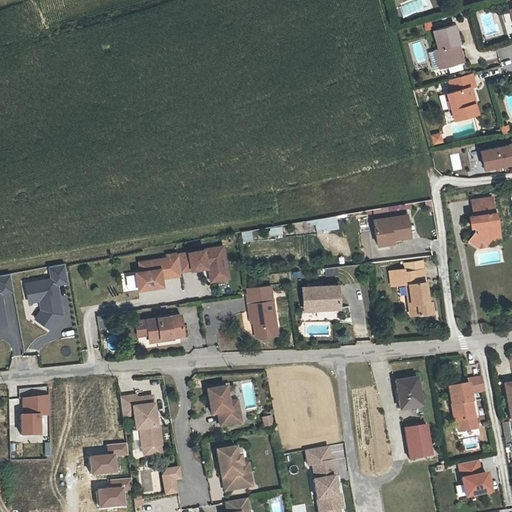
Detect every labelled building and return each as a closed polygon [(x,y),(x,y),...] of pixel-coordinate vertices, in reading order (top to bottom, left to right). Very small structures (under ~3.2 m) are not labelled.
[(444,65),(445,72),(464,67),(462,56),(459,55),(458,50),(461,49),(455,31),(436,36),(440,55),(437,56),(439,66),(444,65)] [(454,113),(457,125),(475,120),(481,119),(475,91),(479,90),(476,77),(452,83),(455,96),(450,98),(443,100),(447,115),(454,113)] [(511,136),(509,128),(501,130),(503,137),(511,136)] [(435,140),(437,148),(445,146),(443,138),(435,140)] [(511,143),(481,150),(486,171),(511,165),(511,143)] [(397,207),(399,218),(414,216),(412,204),(397,207)] [(490,241),(498,240),(497,227),(498,227),(496,221),(495,221),(493,206),(472,209),(473,217),(469,218),(471,229),(475,228),(476,232),(475,232),(468,242),(478,249),(486,247),(490,241)] [(314,219),(316,233),(339,230),(337,216),(314,219)] [(398,240),(399,242),(419,240),(415,216),(414,216),(399,218),(383,220),(386,242),(398,240)] [(242,240),(254,239),(253,229),(241,230),(242,240)] [(399,246),(399,242),(398,240),(386,242),(387,248),(399,246)] [(225,243),(186,251),(191,271),(206,267),(209,283),(232,278),(225,243)] [(171,257),(143,261),(144,270),(139,271),(142,288),(166,285),(164,273),(173,271),(171,257)] [(50,277),(24,282),(28,304),(38,302),(40,310),(34,319),(51,332),(63,314),(58,286),(68,284),(64,264),(48,267),(50,277)] [(9,274),(0,276),(0,325),(7,325),(1,294),(12,292),(9,274)] [(121,275),(123,291),(136,290),(134,274),(121,275)] [(396,276),(397,287),(414,285),(415,291),(417,308),(414,309),(415,320),(435,319),(434,307),(431,308),(428,276),(412,277),(411,274),(396,276)] [(307,309),(322,308),(322,311),(342,310),(341,287),(306,289),(307,309)] [(249,312),(253,312),(255,338),(276,337),(274,293),(249,294),(248,295),(249,312)] [(227,299),(228,305),(233,304),(234,312),(244,310),(242,297),(227,299)] [(213,318),(210,301),(201,303),(204,320),(213,318)] [(97,315),(98,329),(113,327),(111,313),(97,315)] [(182,313),(148,317),(150,337),(185,333),(182,313)] [(150,331),(148,317),(138,318),(139,332),(150,331)] [(460,417),(461,426),(477,424),(475,414),(472,390),(483,388),(480,373),(465,376),(466,381),(457,383),(450,384),(452,399),(454,399),(457,417),(460,417)] [(419,402),(414,375),(393,379),(398,406),(419,402)] [(134,380),(135,390),(148,389),(147,379),(134,380)] [(511,415),(511,379),(503,381),(509,416),(511,415)] [(230,410),(229,402),(226,402),(222,387),(204,391),(209,415),(216,414),(218,426),(239,422),(236,409),(230,410)] [(47,397),(21,398),(21,414),(20,415),(20,436),(39,435),(38,414),(47,413),(47,397)] [(152,448),(144,399),(135,401),(134,398),(118,400),(121,419),(132,418),(134,432),(138,431),(141,450),(142,450),(152,448)] [(150,398),(144,399),(152,448),(159,447),(160,447),(157,428),(155,428),(153,428),(152,422),(154,422),(150,398)] [(263,426),(273,425),(272,415),(261,416),(263,426)] [(430,454),(425,422),(406,425),(411,457),(430,454)] [(242,472),(241,463),(239,454),(236,455),(234,446),(215,450),(220,478),(221,477),(224,490),(251,485),(249,471),(242,472)] [(329,447),(304,450),(307,468),(313,467),(314,478),(337,475),(335,460),(331,460),(329,447)] [(143,457),(154,455),(152,448),(142,450),(143,457)] [(479,460),(456,465),(464,500),(493,494),(489,472),(482,474),(479,460)] [(180,478),(178,468),(166,470),(162,475),(166,494),(176,492),(174,479),(180,478)] [(140,470),(142,493),(159,492),(157,469),(140,470)] [(336,476),(313,479),(318,511),(345,511),(343,493),(339,494),(336,476)] [(242,511),(243,511),(248,510),(246,497),(225,501),(227,511),(242,511)]
